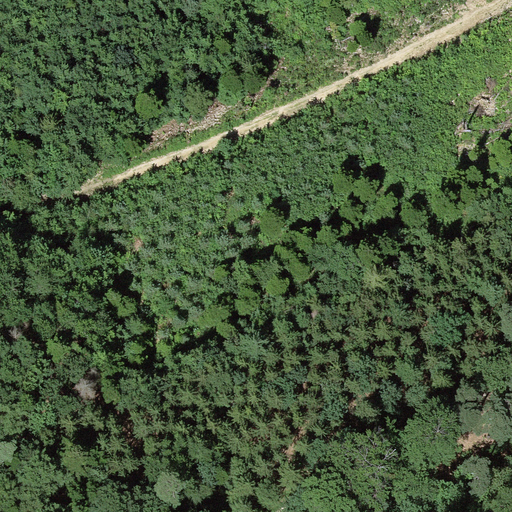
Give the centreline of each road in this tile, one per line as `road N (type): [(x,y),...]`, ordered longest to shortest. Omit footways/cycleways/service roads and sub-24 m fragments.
road 1 (track): [(0,218),(224,138),(503,0)]
road 2 (track): [(284,511),(511,369)]
